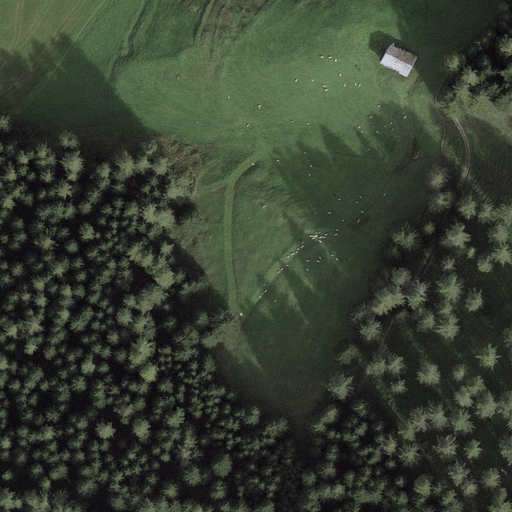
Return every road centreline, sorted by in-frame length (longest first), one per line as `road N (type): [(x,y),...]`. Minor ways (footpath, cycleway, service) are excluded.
road 1 (track): [(262,139),(235,175),(227,208),(231,314),(240,317),(306,240),(347,230),(372,209),(411,149),(406,85),(424,55),(475,37),(508,0)]
road 2 (track): [(511,18),(462,70),(452,110),(466,170),(344,425),(330,511)]
